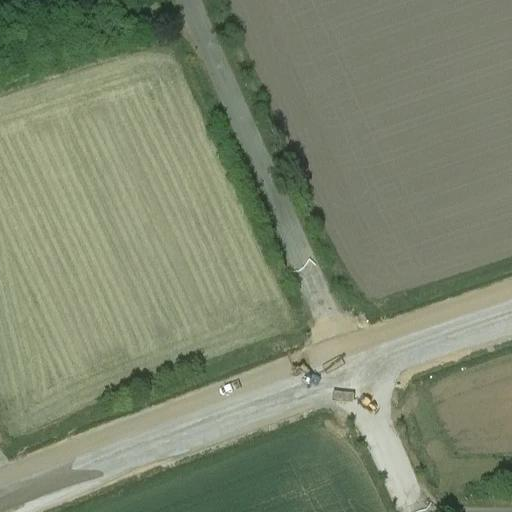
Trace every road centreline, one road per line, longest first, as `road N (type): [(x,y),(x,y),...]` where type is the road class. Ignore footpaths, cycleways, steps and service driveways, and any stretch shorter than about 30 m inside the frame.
road 1 (unclassified): [(352,364),(190,0)]
road 2 (secondary): [(0,499),(352,364)]
road 3 (secondary): [(352,364),(511,309)]
road 4 (unclassified): [(413,511),(352,364)]
